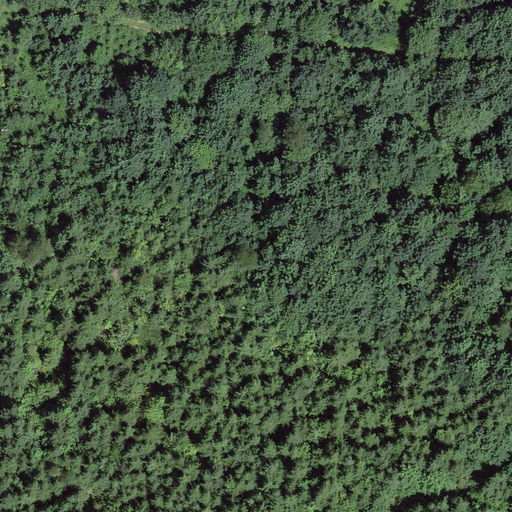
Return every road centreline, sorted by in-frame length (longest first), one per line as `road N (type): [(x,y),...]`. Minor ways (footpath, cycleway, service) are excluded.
road 1 (track): [(0,1),(511,58)]
road 2 (track): [(511,448),(399,511)]
